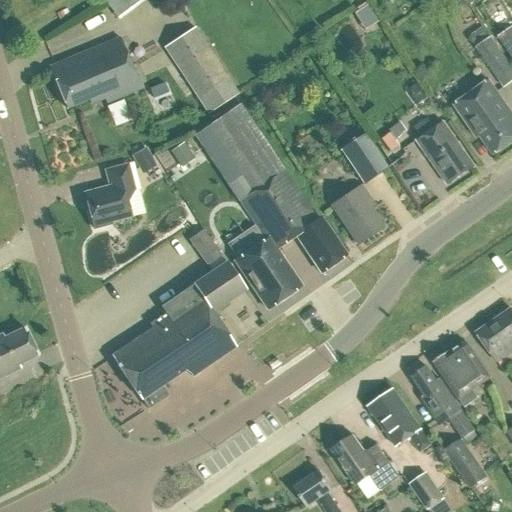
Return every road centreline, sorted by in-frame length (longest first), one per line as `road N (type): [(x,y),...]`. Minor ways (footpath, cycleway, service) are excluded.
road 1 (tertiary): [(113,470),(207,438),(328,353),(415,251),(511,183)]
road 2 (residential): [(178,511),(511,280)]
road 3 (tertiary): [(113,470),(0,87)]
